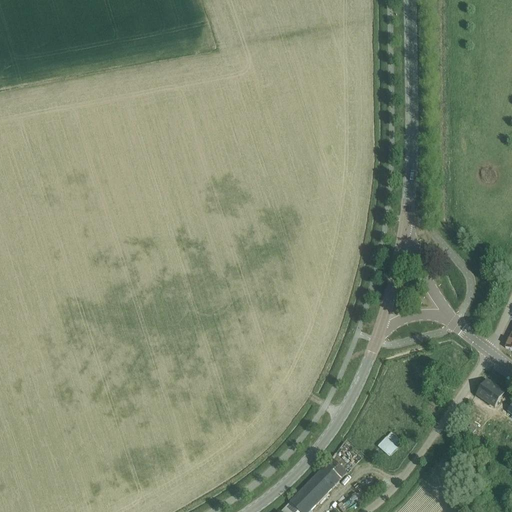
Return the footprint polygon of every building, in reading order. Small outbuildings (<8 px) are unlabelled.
[(488,381),(478,396),(489,403),(486,408),(492,412),(500,400),(505,393),(488,381)] [(435,393),(441,398),(448,387),(442,383),(435,393)] [(390,433),(377,447),(389,458),(402,444),(390,433)] [(311,511),(340,484),(349,475),(334,460),(290,503),(281,511),(311,511)] [(360,491),(342,507),(346,511),(347,511),(365,496),(360,491)]
